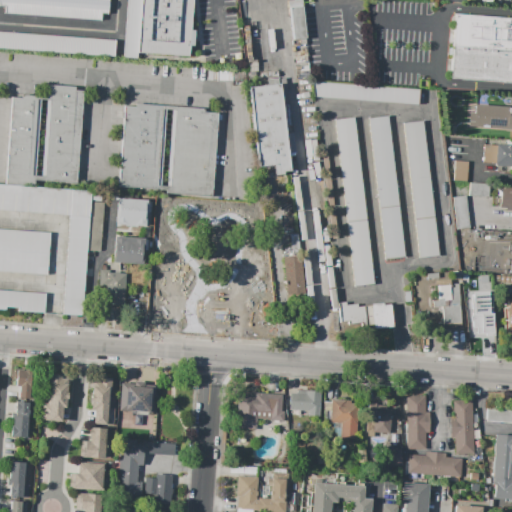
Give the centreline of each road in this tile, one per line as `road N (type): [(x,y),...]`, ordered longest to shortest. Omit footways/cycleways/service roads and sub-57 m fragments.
road 1 (residential): [(511,376),(0,337)]
road 2 (residential): [(203,511),(211,356)]
